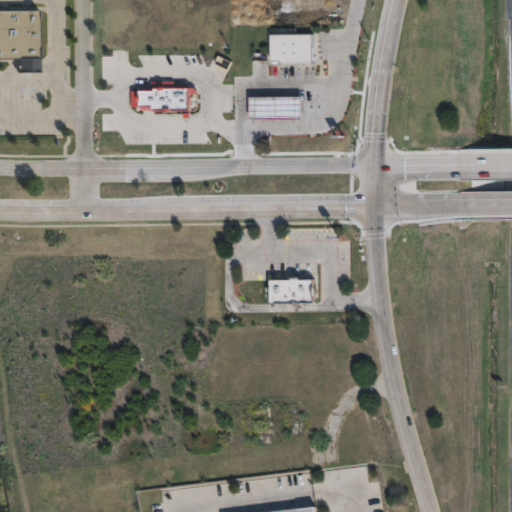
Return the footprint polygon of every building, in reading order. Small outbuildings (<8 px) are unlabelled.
[(37,57),(0,57),(0,8),(38,9),(37,57)] [(270,33),(312,33),(312,62),(280,62),(280,59),(270,59),(270,33)] [(190,85),(190,109),(151,109),(151,108),(139,108),(139,104),(130,104),(130,89),(151,89),(151,85),(190,85)] [(302,95),(302,117),(248,117),(248,95),(302,95)] [(313,302),(270,301),(270,278),(313,278),(313,302)]
